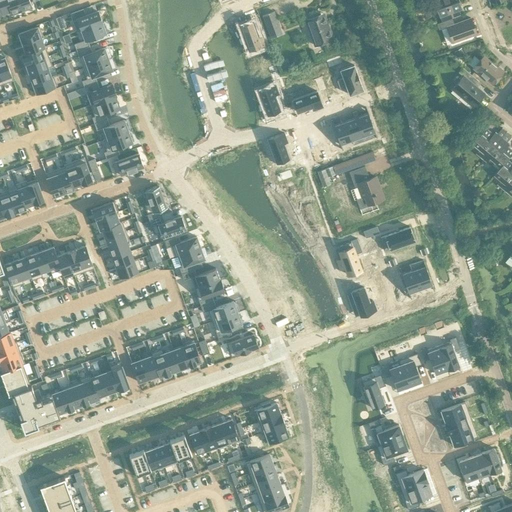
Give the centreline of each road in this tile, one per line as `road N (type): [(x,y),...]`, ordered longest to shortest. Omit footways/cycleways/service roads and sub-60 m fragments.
road 1 (residential): [(282,353),(240,272),(165,169)]
road 2 (residential): [(450,511),(430,458),(419,462),(397,402),(470,375)]
road 3 (residential): [(465,283),(402,86)]
road 4 (residential): [(88,423),(282,353)]
road 5 (residential): [(165,169),(133,95),(117,0)]
road 6 (residential): [(0,232),(165,169)]
road 7 (residential): [(308,167),(292,124),(402,86)]
